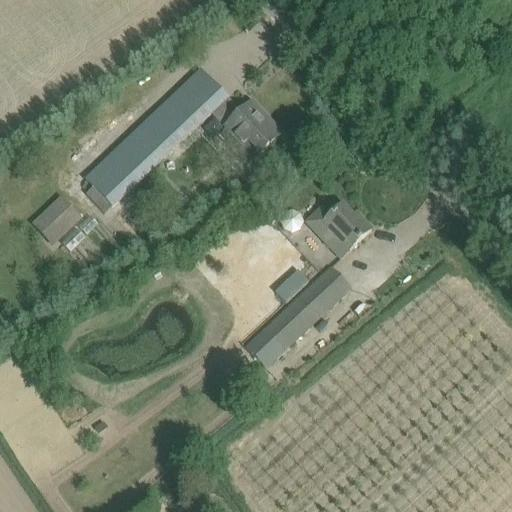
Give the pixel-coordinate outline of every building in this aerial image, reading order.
[(93,190),(85,197),(105,217),(112,210),(212,114),(227,129),(244,148),(236,156),(248,168),(267,150),(281,136),(269,123),(265,127),(248,108),(240,115),(201,73),(197,77),(186,87),(86,182),(93,190)] [(36,228),(55,247),(84,220),(65,200),(36,228)] [(361,221),(358,223),(342,207),(333,216),(332,217),(324,209),(306,227),(332,255),(338,249),(345,257),(349,253),(357,246),(371,232),(361,221)] [(90,219),(80,229),(87,236),(98,226),(90,219)] [(85,240),(77,231),(62,245),(70,254),(85,240)] [(331,272),(245,353),(264,373),(350,292),(331,272)] [(311,286),(299,273),(275,294),(288,308),(311,286)]
